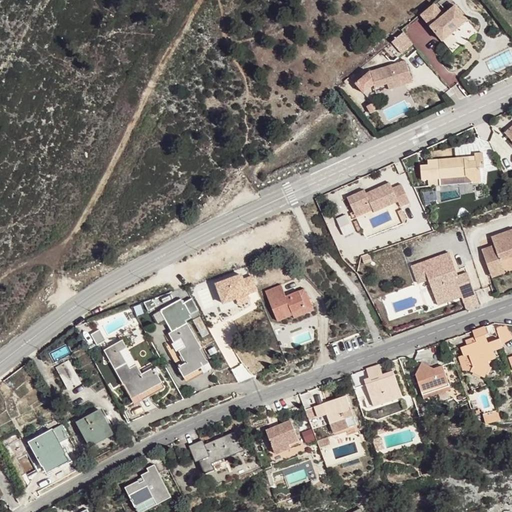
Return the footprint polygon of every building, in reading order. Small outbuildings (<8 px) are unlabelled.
[(442,14),(434,5),(421,16),(429,25),(440,39),(453,29),(465,19),(453,4),(442,14)] [(401,53),(413,43),(403,32),(391,42),(401,53)] [(402,61),(366,72),(370,86),(371,88),(388,84),(390,89),(399,86),(409,83),(402,61)] [(370,86),(366,72),(352,84),(361,94),(370,86)] [(511,123),(511,124),(502,132),(511,143),(511,123)] [(458,160),(457,156),(445,157),(432,159),(433,177),(460,175),(468,182),(474,181),(473,168),(478,167),(477,152),(468,153),(469,160),(464,161),(461,161),(458,160)] [(365,197),(364,194),(362,190),(354,194),(345,198),(352,213),(368,205),(371,210),(373,213),(396,202),(399,207),(408,203),(400,186),(391,190),(388,183),(367,192),(369,195),(365,197)] [(354,218),(371,210),(368,205),(352,213),(354,218)] [(348,215),(337,217),(341,235),(352,233),(348,215)] [(491,244),(479,249),(485,264),(497,260),(509,256),(507,250),(511,248),(511,227),(489,236),(491,244)] [(461,308),(474,303),(463,271),(454,274),(450,276),(448,269),(452,268),(445,250),(408,263),(414,281),(424,278),(426,284),(434,281),(442,301),(457,296),(459,302),(461,308)] [(497,260),(485,264),(488,276),(501,272),(497,260)] [(433,304),(442,301),(434,281),(426,284),(433,304)] [(266,292),(250,298),(263,328),(270,325),(278,322),(277,320),(289,315),(287,309),(292,307),(289,296),(270,303),(266,292)] [(177,302),(155,314),(166,333),(188,321),(187,319),(196,314),(189,301),(179,306),(177,302)] [(505,321),(495,324),(498,334),(510,330),(505,321)] [(487,329),(485,322),(473,328),(472,328),(475,334),(483,331),(487,329)] [(198,350),(183,325),(161,337),(164,343),(161,345),(180,377),(190,372),(200,366),(193,352),(198,350)] [(486,340),(483,331),(475,334),(476,338),(480,337),(481,342),(486,340)] [(476,338),(475,334),(468,336),(470,340),(467,341),(460,344),(462,351),(463,352),(467,351),(472,364),(469,368),(482,374),(489,362),(487,359),(495,356),(493,348),(501,344),(498,336),(486,340),(481,342),(480,337),(476,338)] [(118,341),(100,350),(119,385),(125,382),(133,396),(145,389),(158,382),(150,368),(138,375),(118,341)] [(463,352),(462,351),(457,353),(462,367),(469,368),(472,364),(467,351),(463,352)] [(413,379),(430,393),(446,388),(438,364),(429,368),(416,361),(411,374),(413,379)] [(52,369),(55,374),(67,367),(65,363),(52,369)] [(380,373),(376,363),(364,368),(366,373),(368,378),(375,375),(376,379),(369,382),(364,383),(373,406),(400,395),(390,369),(380,373)] [(67,367),(55,374),(63,390),(76,383),(67,367)] [(321,403),(312,407),(316,417),(325,414),(329,423),(339,419),(346,425),(350,423),(354,422),(349,409),(344,394),(321,403)] [(312,407),(303,410),(306,421),(316,417),(312,407)] [(99,410),(96,411),(104,423),(109,432),(111,431),(99,410)] [(104,423),(96,411),(74,423),(86,444),(91,442),(95,439),(90,430),(104,423)] [(288,444),(289,447),(299,443),(291,422),(278,427),(265,433),(273,451),(288,444)] [(95,439),(109,432),(104,423),(90,430),(95,439)] [(313,429),(303,430),(305,442),(314,441),(313,429)] [(38,464),(39,464),(47,459),(42,449),(55,442),(50,431),(27,443),(38,464)] [(215,443),(204,447),(211,464),(242,452),(235,435),(219,441),(220,443),(215,444),(215,443)] [(42,449),(47,459),(51,465),(52,469),(59,465),(66,462),(55,442),(42,449)] [(211,464),(204,447),(203,445),(202,442),(190,446),(196,461),(200,460),(205,472),(213,469),(211,464)] [(290,450),(289,447),(288,444),(273,451),(275,456),(290,450)] [(47,459),(39,464),(42,469),(51,465),(47,459)] [(181,492),(166,459),(158,463),(160,467),(156,468),(153,470),(154,473),(137,482),(149,505),(165,497),(166,499),(181,492)]
